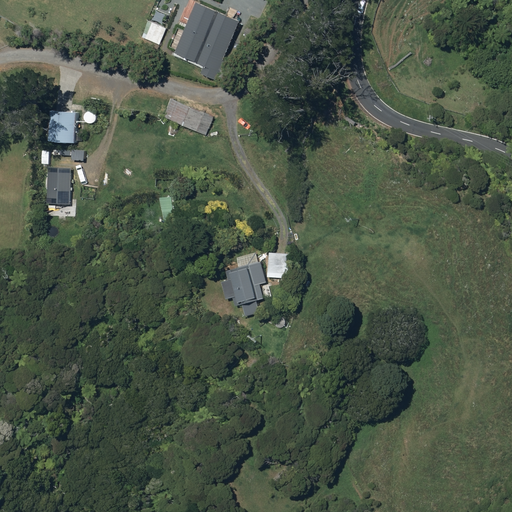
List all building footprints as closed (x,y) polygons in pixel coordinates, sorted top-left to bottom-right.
[(201,75),(217,82),(222,72),(217,70),(238,23),(197,5),(175,55),(204,68),(201,75)] [(168,27),(152,19),(145,35),(161,43),(168,27)] [(247,30),(257,34),(261,25),(251,20),(247,30)] [(251,32),(246,36),(249,41),(255,37),(251,32)] [(166,117),(208,135),(216,116),(174,98),(166,117)] [(73,144),(74,114),(48,113),(47,143),(73,144)] [(178,129),(169,126),(168,131),(176,134),(178,129)] [(73,199),(73,173),(51,172),(50,199),(73,199)] [(177,195),(163,196),(166,220),(179,219),(177,195)] [(269,281),(263,259),(260,260),(258,251),(239,256),(241,265),(234,267),(236,277),(224,281),(228,298),(242,294),(248,314),(263,310),(256,284),(269,281)] [(271,251),(270,275),(288,276),(290,252),(271,251)]
